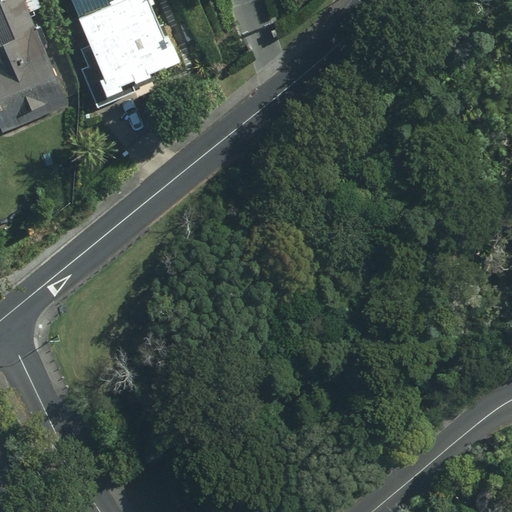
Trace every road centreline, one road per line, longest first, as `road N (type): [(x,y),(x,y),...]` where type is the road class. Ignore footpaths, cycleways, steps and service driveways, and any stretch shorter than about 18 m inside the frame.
road 1 (residential): [(373,0),(324,52),(0,320)]
road 2 (residential): [(0,320),(99,511)]
road 3 (residential): [(370,511),(511,404)]
